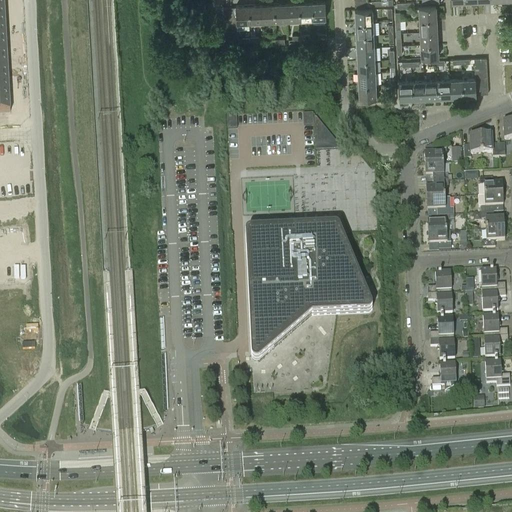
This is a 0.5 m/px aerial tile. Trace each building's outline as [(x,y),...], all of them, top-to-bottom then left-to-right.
[(312,2),(313,19),(326,19),(325,1),(312,2)] [(300,20),(313,19),(312,2),(299,3),(300,20)] [(275,21),(287,20),(286,3),(274,4),(275,21)] [(287,20),(300,20),(299,3),(286,3),(287,20)] [(262,22),(275,21),(274,4),(261,5),(262,22)] [(236,23),(237,23),(250,22),(249,5),(236,6),(236,7),(236,13),(236,19),(236,23)] [(250,22),(262,22),(261,5),(249,5),(250,22)] [(419,7),(419,20),(436,19),(436,6),(419,7)] [(355,10),(355,23),(373,22),(372,9),(355,10)] [(437,32),(436,19),(419,20),(420,32),(437,32)] [(373,35),(373,22),(355,23),(356,35),(373,35)] [(437,32),(420,32),(420,45),(438,44),(437,32)] [(356,35),(357,48),(374,47),(373,35),(356,35)] [(438,57),(438,44),(420,45),(421,58),(438,57)] [(374,60),(374,47),(357,48),(357,61),(374,60)] [(357,61),(358,73),(375,72),(374,60),(357,61)] [(8,69),(0,69),(0,78),(8,78),(8,69)] [(376,85),(375,72),(358,73),(359,86),(376,85)] [(8,78),(0,78),(0,86),(9,86),(8,78)] [(463,96),(462,79),(449,80),(450,97),(463,96)] [(476,95),(476,94),(475,88),(475,82),(475,79),(462,79),(463,96),(476,96),(476,95)] [(425,98),(438,97),(437,80),(424,81),(425,98)] [(450,97),(449,80),(437,80),(438,97),(450,97)] [(412,99),(425,98),(424,81),(412,82),(412,99)] [(399,99),(412,99),(412,82),(398,82),(399,99)] [(376,85),(359,86),(359,99),(376,98),(376,85)] [(9,86),(0,86),(0,95),(9,95),(9,86)] [(9,95),(0,95),(0,103),(10,103),(9,95)] [(10,103),(0,103),(0,112),(10,112),(10,103)] [(313,126),(313,114),(303,115),(304,127),(313,126)] [(227,129),(237,129),(236,117),(226,117),(227,129)] [(342,150),(316,118),(314,118),(315,151),(342,150)] [(504,141),(511,140),(511,122),(503,122),(504,141)] [(499,157),(498,145),(492,145),(491,135),(480,136),(481,154),(492,154),(492,158),(499,157)] [(481,154),(480,136),(469,136),(470,146),(464,146),(464,159),(471,159),(470,155),(481,154)] [(425,166),(443,165),(442,154),(446,154),(446,147),(433,148),(434,154),(424,155),(425,166)] [(452,149),(452,163),(461,163),(460,149),(452,149)] [(435,182),(448,182),(447,176),(444,176),(443,165),(425,166),(425,177),(435,177),(435,182)] [(484,197),(502,196),(502,184),(492,185),(492,179),(479,179),(479,186),(483,186),(484,197)] [(426,200),(445,199),(444,188),(448,188),(448,182),(435,182),(435,188),(426,189),(426,200)] [(502,196),(484,197),(478,197),(478,208),(480,208),(481,214),(493,213),(493,207),(503,207),(502,196)] [(437,216),(454,215),(453,209),(450,210),(450,199),(445,199),(426,200),(427,211),(436,211),(437,216)] [(494,219),(493,213),(481,214),(481,220),(485,220),(485,231),(504,230),(503,219),(494,219)] [(446,222),(450,222),(454,222),(454,215),(437,216),(437,222),(427,223),(428,234),(446,233),(446,222)] [(246,236),(251,358),(252,359),(252,360),(253,361),(254,362),(255,362),(256,362),(257,362),(258,362),(259,362),(259,361),(312,316),(364,314),(368,314),(369,313),(370,313),(371,312),(371,311),(372,311),(372,310),(372,309),(372,308),(372,307),(342,237),(339,230),(339,229),(338,228),(337,228),(337,227),(336,227),(335,227),(328,227),(310,228),(250,231),(249,231),(248,232),(247,233),(246,233),(246,234),(246,235),(246,236)] [(504,230),(485,231),(486,242),(482,242),(482,248),(495,248),(495,242),(504,241),(504,230)] [(446,233),(428,234),(428,245),(438,245),(438,251),(451,250),(451,244),(447,244),(446,233)] [(481,292),(505,291),(505,284),(496,285),(496,271),(480,272),(481,292)] [(427,295),(451,294),(450,273),(435,274),(436,288),(427,288),(427,295)] [(505,298),(505,291),(481,292),(482,313),(498,312),(497,298),(505,298)] [(452,314),(451,294),(427,295),(428,302),(436,301),(437,315),(452,314)] [(484,338),(507,337),(507,330),(498,330),(498,317),(483,317),(484,338)] [(430,341),(453,339),(452,319),(437,320),(438,333),(429,334),(430,341)] [(508,343),(507,337),(484,338),(485,358),(500,357),(499,344),(508,343)] [(454,360),(453,339),(430,341),(430,347),(439,347),(439,360),(454,360)] [(496,387),(510,387),(509,376),(501,376),(500,362),(485,363),(486,384),(496,383),(496,387)] [(432,387),(456,385),(455,365),(439,365),(440,379),(432,379),(432,387)]
